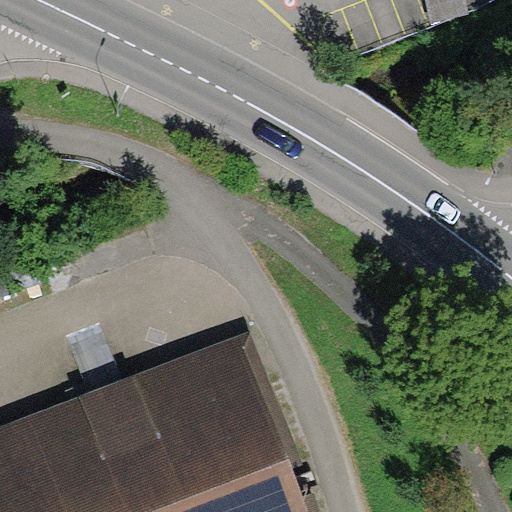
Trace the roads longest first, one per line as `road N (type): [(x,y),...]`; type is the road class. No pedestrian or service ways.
road 1 (primary): [(39,0),(293,126),(511,278)]
road 2 (track): [(180,191),(259,223),(372,320),(450,430),(491,511)]
